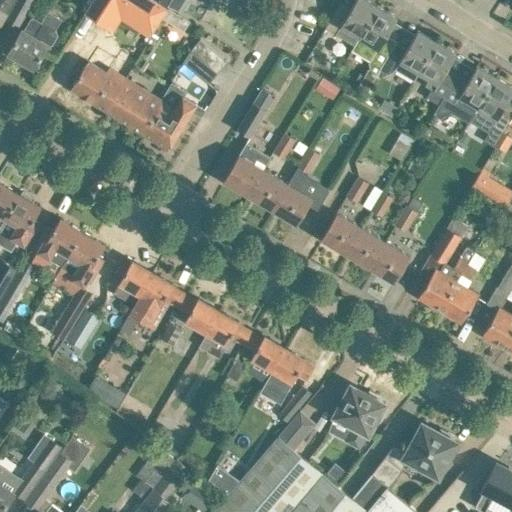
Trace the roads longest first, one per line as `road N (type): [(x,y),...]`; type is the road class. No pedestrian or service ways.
road 1 (residential): [(511,407),(170,209)]
road 2 (residential): [(170,209),(279,22),(284,0)]
road 3 (residential): [(170,209),(0,105)]
